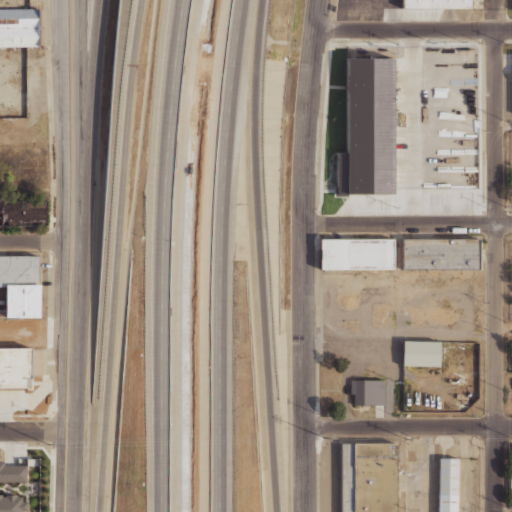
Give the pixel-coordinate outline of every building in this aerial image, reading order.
[(401,0),(402,8),(471,8),(470,0),(401,0)] [(0,47),(0,8),(39,8),(39,47),(0,47)] [(403,198),(471,198),(471,153),(403,153),(403,198)] [(0,225),(0,200),(47,200),(47,225),(0,225)] [(393,268),(320,268),(320,238),(393,238),(393,268)] [(402,269),(402,238),(479,238),(479,269),(402,269)] [(0,286),(0,256),(41,256),(41,284),(45,284),(45,317),(9,317),(9,286),(0,286)] [(406,341),(443,341),(443,366),(406,366),(406,341)] [(0,348),(36,348),(36,378),(32,378),(32,388),(0,388),(0,348)] [(353,404),(353,393),(350,393),(350,380),(383,380),(383,404),(353,404)] [(396,511),(340,511),(340,443),(396,443),(396,511)] [(456,511),(439,511),(439,457),(456,457),(456,511)] [(0,482),(26,482),(26,464),(3,464),(3,461),(0,461),(0,511),(20,511),(26,511),(26,501),(20,501),(20,496),(15,496),(15,494),(4,494),(4,496),(1,496),(1,494),(0,494),(0,482)]
